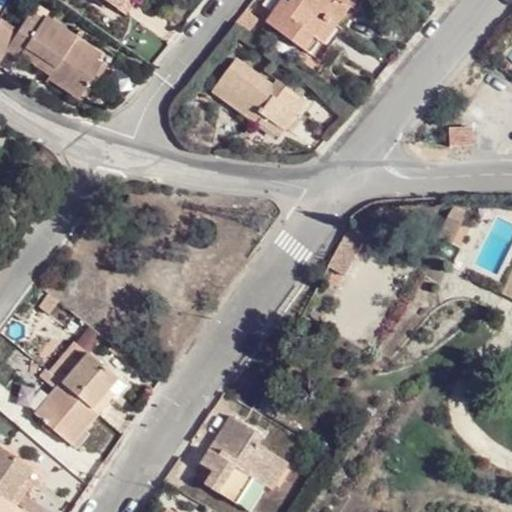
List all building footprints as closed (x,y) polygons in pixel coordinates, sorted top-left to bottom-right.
[(103,0),(117,11),(124,0),(103,0)] [(142,0),(124,0),(117,11),(128,20),(142,0)] [(344,32),(349,35),(373,4),(367,0),(301,0),(296,8),(287,1),(277,14),(271,24),(271,29),(318,65),(344,32)] [(33,13),(11,46),(13,48),(26,56),(32,47),(59,67),(51,78),(85,100),(106,68),(90,58),(76,46),(81,38),(83,34),(52,12),(46,23),(33,13)] [(355,39),(349,35),(344,32),(318,65),(330,74),(355,39)] [(0,68),(13,48),(11,46),(0,38),(0,68)] [(96,47),(81,38),(76,46),(90,58),(96,47)] [(278,86),(239,57),(215,90),(262,123),(270,111),(290,129),(313,99),(283,77),(278,86)] [(465,214),(451,207),(437,235),(451,242),(465,214)] [(373,240),(354,230),(334,267),(354,279),(373,240)] [(511,268),(500,289),(511,295),(511,268)] [(61,385),(91,350),(73,336),(44,370),(61,385)] [(121,374),(91,350),(61,385),(37,413),(79,443),(104,413),(130,381),(121,374)] [(257,487),(271,496),(291,464),(263,447),(267,438),(236,420),(223,443),(230,449),(222,462),(213,456),(204,471),(215,478),(208,491),(243,509),(257,487)] [(223,443),(213,456),(222,462),(230,449),(223,443)] [(39,472),(4,449),(0,454),(0,511),(21,511),(35,491),(28,489),(39,472)] [(246,511),(261,511),(271,496),(257,487),(243,509),(246,511)]
